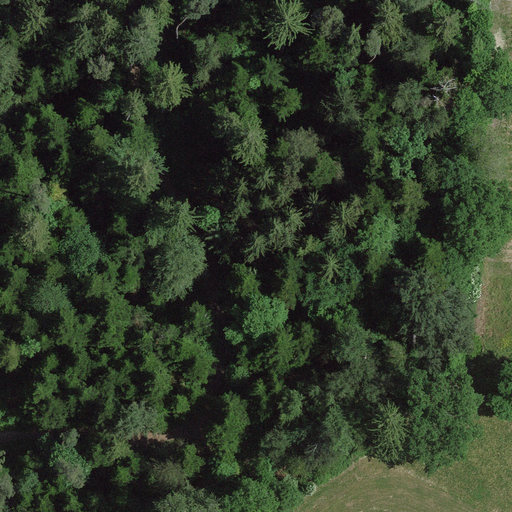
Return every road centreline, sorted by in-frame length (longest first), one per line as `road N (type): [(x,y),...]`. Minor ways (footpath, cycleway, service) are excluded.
road 1 (track): [(158,0),(180,149),(229,329),(227,369),(199,425),(145,438),(81,427),(0,430)]
road 2 (track): [(199,425),(327,489)]
